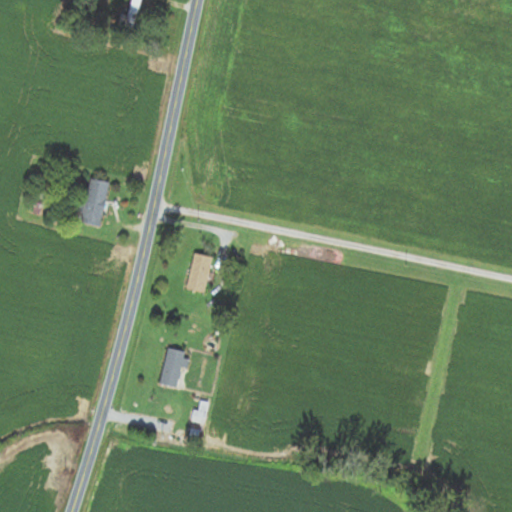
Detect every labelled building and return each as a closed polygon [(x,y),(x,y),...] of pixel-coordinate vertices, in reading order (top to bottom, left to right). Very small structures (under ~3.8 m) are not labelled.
[(129,0),(123,30),(133,32),(138,0),(129,0)] [(9,14),(26,17),(29,5),(12,1),(9,14)] [(101,227),(108,182),(88,179),(81,224),(101,227)] [(212,258),(194,253),(185,290),(203,294),(212,258)] [(158,385),(176,390),(185,353),(168,349),(158,385)] [(198,440),(209,404),(199,401),(188,437),(198,440)]
